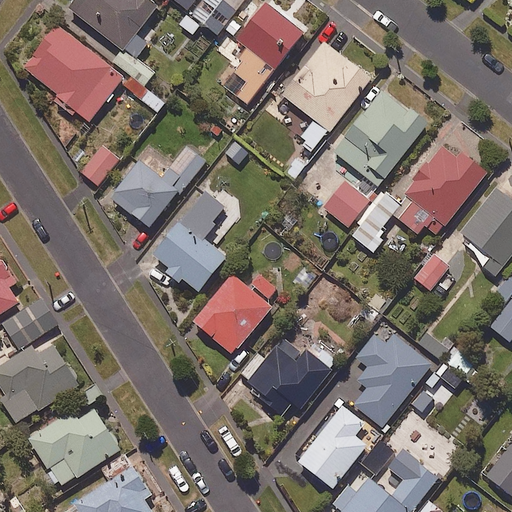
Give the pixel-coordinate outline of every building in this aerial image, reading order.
[(81,0),(73,13),(126,50),(116,64),(150,88),(159,74),(140,60),(150,46),(140,38),(161,9),(148,0),(81,0)] [(175,0),(192,13),(201,0),(175,0)] [(244,27),(236,20),(241,14),(222,0),(209,0),(195,18),(221,39),(227,31),(235,38),(244,27)] [(309,38),(272,6),(236,47),(229,40),(219,50),(233,62),(218,79),(249,106),(309,38)] [(196,38),(204,28),(188,15),(180,25),(196,38)] [(127,80),(61,28),(28,70),(62,98),(60,100),(92,125),(127,80)] [(286,98),(317,122),(304,138),(308,142),(303,148),(316,158),(334,134),(375,81),(328,45),(286,98)] [(167,103),(134,79),(127,89),(159,113),(167,103)] [(433,126),(414,110),(411,114),(385,93),(337,153),(382,189),(433,126)] [(257,153),(240,138),(229,150),(246,166),(257,153)] [(122,161),(105,148),(85,175),(101,188),(122,161)] [(377,257),(392,238),(384,232),(396,217),(404,223),(421,237),(428,228),(442,239),(492,176),(465,154),(461,159),(447,148),(402,205),(391,196),(355,239),(375,256),(377,257)] [(207,163),(190,149),(165,181),(143,163),(114,200),(153,231),(207,163)] [(373,203),(349,184),(327,211),(351,230),(373,203)] [(511,198),(500,190),(464,235),(492,257),(484,267),(499,279),(511,262),(511,198)] [(239,217),(210,193),(158,258),(203,295),(230,260),(207,242),(218,228),(226,234),(239,217)] [(453,269),(436,255),(416,279),(433,293),(453,269)] [(18,287),(0,258),(0,317),(21,304),(12,290),(18,287)] [(280,291),(262,277),(251,289),(236,277),(197,324),(237,357),(276,310),(269,304),(280,291)] [(511,300),(511,280),(510,279),(498,295),(509,304),(511,300)] [(61,326),(44,300),(3,326),(19,352),(61,326)] [(511,304),(493,328),(511,343),(511,304)] [(397,337),(389,346),(377,337),(359,360),(369,367),(359,380),(371,390),(357,407),(386,430),(435,367),(397,337)] [(82,389),(53,339),(0,369),(0,392),(20,426),(82,389)] [(307,356),(290,343),(284,351),(280,348),(268,363),(261,357),(243,379),(265,396),(261,400),(285,418),(300,431),(321,405),(314,399),(342,364),(316,344),(307,356)] [(99,384),(81,395),(90,408),(107,397),(99,384)] [(369,427),(346,408),(301,465),(336,492),(370,449),(358,439),(369,427)] [(84,424),(77,413),(27,443),(57,493),(124,453),(100,414),(84,424)] [(397,454),(383,443),(364,466),(378,477),(397,454)] [(511,450),(490,479),(511,495),(511,450)] [(417,511),(442,481),(406,452),(392,469),(408,483),(395,499),(372,481),(360,497),(349,488),(335,506),(342,511),(417,511)] [(154,499),(135,467),(116,478),(63,511),(153,511),(148,503),(154,499)]
